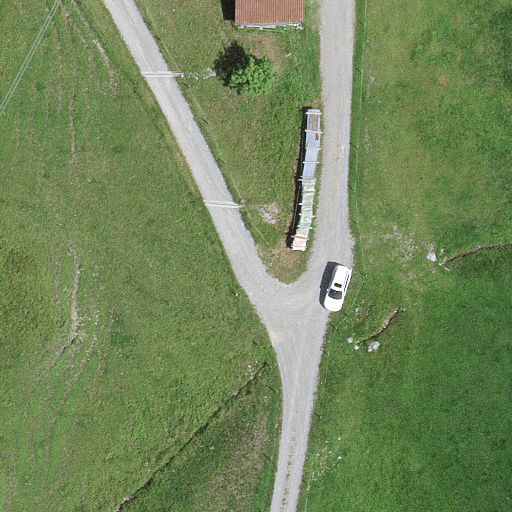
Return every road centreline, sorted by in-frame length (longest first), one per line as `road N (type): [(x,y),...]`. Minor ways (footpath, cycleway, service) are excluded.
road 1 (track): [(271,511),(308,316),(340,0)]
road 2 (track): [(308,316),(114,0)]
